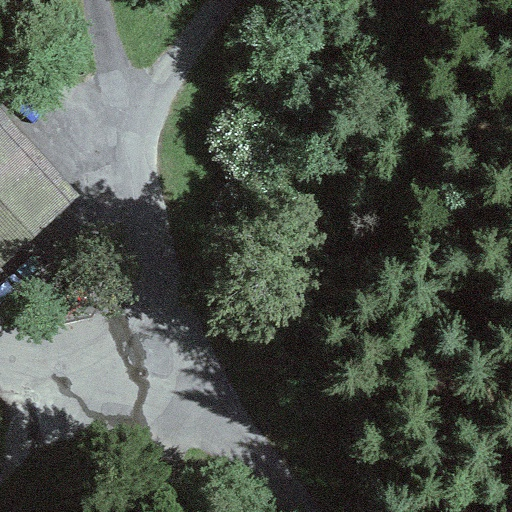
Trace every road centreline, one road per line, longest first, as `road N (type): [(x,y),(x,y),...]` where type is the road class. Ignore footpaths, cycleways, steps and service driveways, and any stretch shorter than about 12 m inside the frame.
road 1 (track): [(225,0),(187,47),(136,148),(150,263),(109,309)]
road 2 (track): [(136,148),(98,0)]
